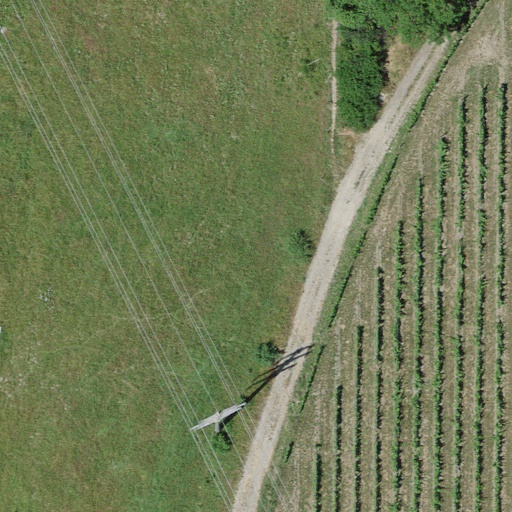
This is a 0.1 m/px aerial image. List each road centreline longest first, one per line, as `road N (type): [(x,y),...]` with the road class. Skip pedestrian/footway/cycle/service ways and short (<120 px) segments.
road 1 (track): [(244,511),(269,410),(351,190)]
road 2 (track): [(351,190),(462,0)]
